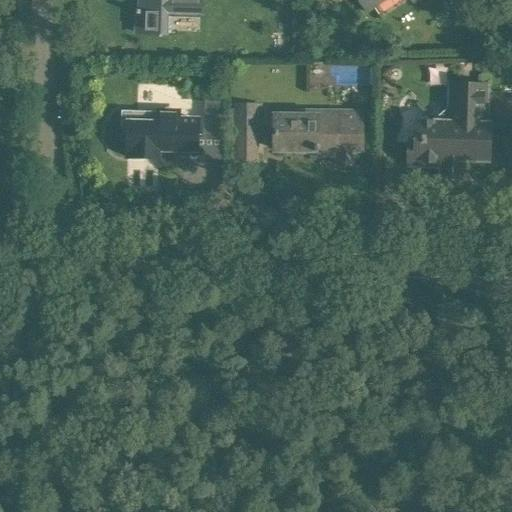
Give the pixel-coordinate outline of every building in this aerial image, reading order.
[(136,34),(166,35),(166,14),(201,15),(201,0),(139,0),(139,12),(137,12),(136,34)] [(357,0),(365,12),(383,0),(409,0),(410,1),(412,0),(357,0)] [(0,34),(0,62),(9,62),(8,35),(0,34)] [(490,125),(486,125),(487,87),(450,86),(449,110),(436,123),(417,122),(417,143),(410,142),(409,166),(440,167),(440,169),(454,170),(463,161),(488,162),(490,125)] [(203,136),(222,136),(223,102),(204,101),(203,136)] [(237,160),(254,160),(254,132),(254,119),(254,112),(257,112),(257,106),(237,106),(237,160)] [(179,112),(157,112),(138,111),(121,111),(120,128),(128,128),(128,158),(158,158),(158,150),(197,151),(198,121),(179,120),(179,112)] [(361,150),(361,114),(296,114),(296,117),(274,117),(274,119),(274,134),(274,149),(313,149),(314,152),(316,152),(316,155),(337,156),(337,166),(355,166),(356,150),(361,150)]
